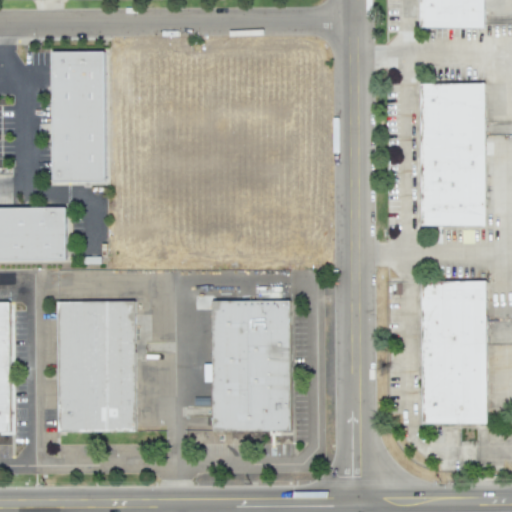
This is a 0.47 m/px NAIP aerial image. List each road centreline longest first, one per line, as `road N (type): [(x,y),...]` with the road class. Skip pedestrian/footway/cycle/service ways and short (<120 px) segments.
road 1 (tertiary): [(0,505),(511,503)]
road 2 (residential): [(357,504),(353,0)]
road 3 (residential): [(0,25),(354,23)]
